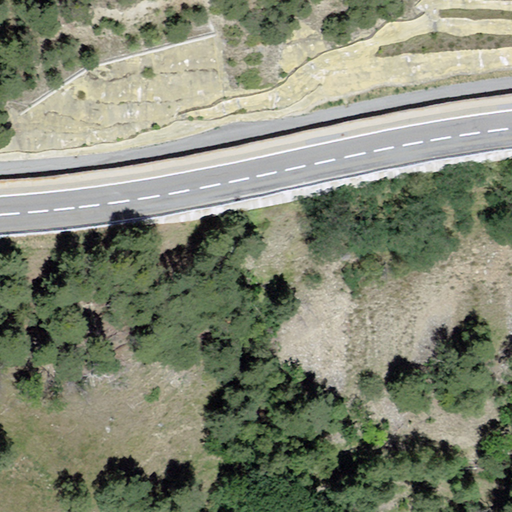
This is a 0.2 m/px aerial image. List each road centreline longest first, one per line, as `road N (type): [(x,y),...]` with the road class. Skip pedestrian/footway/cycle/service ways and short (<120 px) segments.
road 1 (unclassified): [(0,171),(161,152),(511,84)]
road 2 (primary): [(0,215),(163,194),(511,128)]
